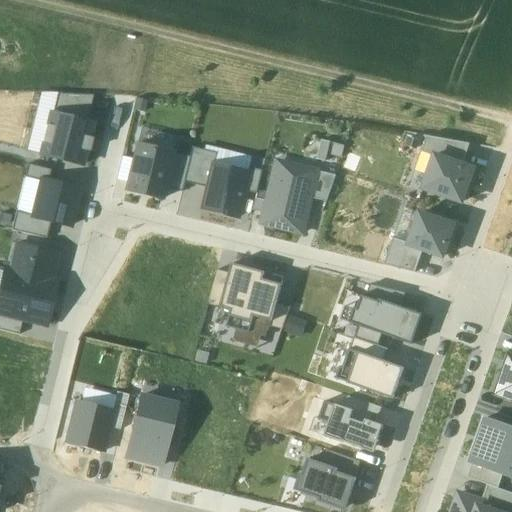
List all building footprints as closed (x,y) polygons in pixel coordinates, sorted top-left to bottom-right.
[(53,115),(87,123),(93,97),(58,95),(53,115)] [(43,157),(83,166),(86,152),(89,152),(92,140),(89,139),(93,124),(87,123),(53,115),(50,127),(48,127),(44,144),(46,145),(43,157)] [(142,129),(138,146),(173,154),(176,138),(142,129)] [(435,157),(464,166),(471,146),(428,137),(422,152),(435,157)] [(138,146),(127,192),(163,201),(165,189),(173,154),(138,146)] [(190,158),(184,184),(207,189),(213,165),(216,154),(192,149),(190,158)] [(173,154),(165,189),(182,193),(184,184),(190,158),(173,154)] [(424,190),(464,203),(475,170),(464,166),(435,157),(424,190)] [(312,199),(319,173),(279,163),(269,203),(266,214),(264,224),(304,234),(312,199)] [(28,165),(25,178),(42,182),(48,184),(48,182),(51,171),(28,165)] [(207,189),(202,210),(240,219),(246,192),(250,174),(213,165),(207,189)] [(250,174),(246,192),(258,195),(264,171),(252,169),(250,174)] [(319,173),(312,199),(327,203),(337,177),(319,173)] [(34,216),(42,182),(25,178),(17,212),(34,216)] [(48,184),(42,182),(34,216),(33,218),(51,222),(70,227),(79,190),(48,182),(48,184)] [(266,214),(269,203),(257,200),(254,211),(266,214)] [(26,235),(47,239),(51,222),(33,218),(34,216),(17,212),(12,231),(26,235)] [(424,251),(443,258),(455,226),(421,214),(410,246),(424,251)] [(416,274),(424,251),(410,246),(393,240),(385,266),(416,274)] [(10,271),(6,270),(0,295),(0,331),(19,336),(23,321),(47,326),(57,283),(53,282),(59,255),(16,245),(10,271)] [(266,273),(233,264),(230,274),(220,309),(232,312),(272,323),(277,305),(281,293),(285,279),(266,273)] [(230,274),(218,271),(208,305),(220,309),(230,274)] [(371,286),(367,298),(379,303),(380,300),(401,308),(406,294),(371,286)] [(353,325),(360,327),(383,335),(413,346),(424,316),(401,308),(380,300),(379,303),(367,298),(363,297),(353,325)] [(271,328),(283,331),(290,308),(277,305),(272,323),(271,328)] [(232,312),(227,328),(267,339),(270,328),(271,328),(272,323),(232,312)] [(379,347),(383,335),(360,327),(356,339),(379,347)] [(384,362),(388,350),(379,347),(356,339),(354,338),(350,350),(384,362)] [(384,362),(350,350),(343,370),(353,373),(349,384),(394,400),(404,369),(384,362)] [(511,357),(511,358),(498,395),(511,399),(511,357)] [(86,386),(82,401),(112,408),(115,393),(86,386)] [(128,396),(117,393),(108,428),(120,430),(128,396)] [(162,466),(176,406),(142,397),(126,458),(162,466)] [(366,421),(377,424),(382,409),(348,397),(345,408),(354,412),(351,419),(365,425),(366,421)] [(112,411),(77,403),(67,444),(102,453),(112,411)] [(379,442),(384,427),(377,424),(366,421),(365,425),(351,419),(354,412),(326,403),(319,420),(315,419),(311,432),(364,450),(372,449),(379,442)] [(511,429),(484,420),(469,462),(474,464),(505,475),(511,476),(511,429)] [(361,462),(327,452),(323,464),(339,470),(338,473),(356,479),(361,462)] [(323,464),(309,459),(303,475),(301,474),(295,491),(302,494),(301,496),(346,511),(358,479),(356,479),(338,473),(339,470),(323,464)] [(488,486),(500,490),(505,475),(474,464),(469,479),(488,486)] [(481,508),(493,511),(511,511),(511,493),(500,490),(488,486),(482,503),(481,508)] [(493,511),(481,508),(482,503),(459,495),(452,511),(493,511)]
